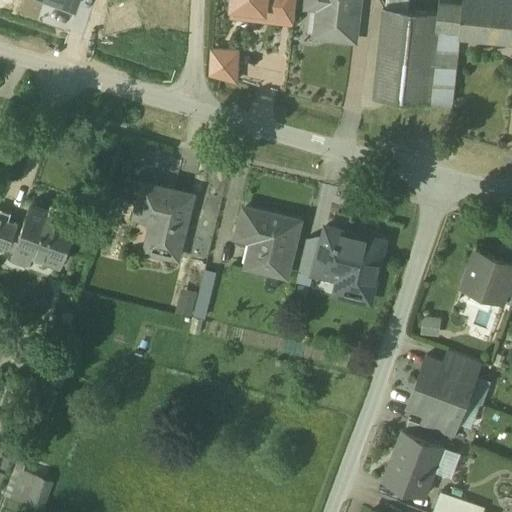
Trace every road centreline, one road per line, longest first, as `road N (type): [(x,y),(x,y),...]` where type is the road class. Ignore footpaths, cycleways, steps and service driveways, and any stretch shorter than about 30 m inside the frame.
road 1 (residential): [(331,511),(401,325),(445,177)]
road 2 (residential): [(445,177),(193,106)]
road 3 (residential): [(193,106),(0,49)]
